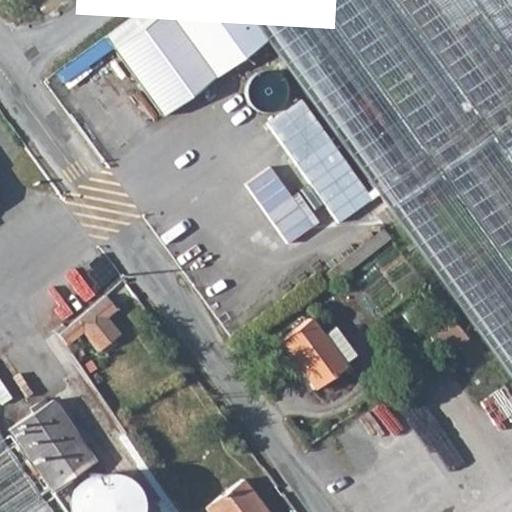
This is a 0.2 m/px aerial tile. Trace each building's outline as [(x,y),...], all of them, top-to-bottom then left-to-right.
[(276,45),(245,0),(204,0),(130,51),(175,116),(276,45)] [(511,0),(245,0),(276,45),(479,342),(510,324),(511,322),(511,0)] [(269,122),(340,221),(374,197),(303,97),(269,122)] [(336,287),(397,245),(389,233),(329,276),(336,287)] [(115,311),(102,297),(75,321),(57,337),(65,348),(81,333),(98,352),(118,334),(105,319),(115,311)] [(511,390),(511,322),(510,324),(479,342),(511,390)] [(311,329),(281,348),(313,396),(340,377),(340,372),(353,363),(337,338),(322,346),(311,329)] [(430,346),(441,363),(468,348),(455,329),(430,346)] [(48,399),(4,432),(63,511),(80,511),(95,501),(76,472),(91,461),(48,399)] [(363,466),(334,429),(304,449),(332,487),(363,466)] [(0,511),(46,511),(0,446),(0,511)] [(263,511),(243,483),(204,510),(205,511),(263,511)]
